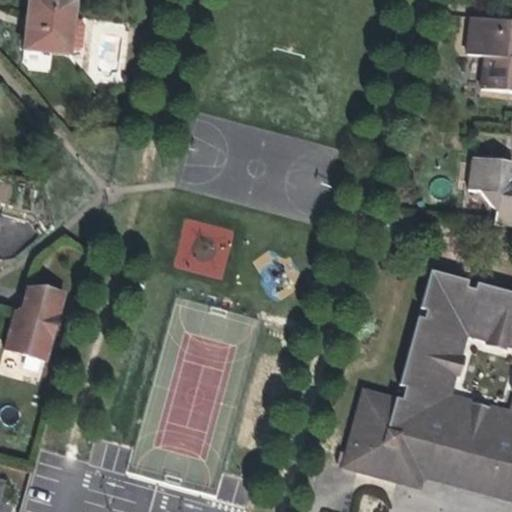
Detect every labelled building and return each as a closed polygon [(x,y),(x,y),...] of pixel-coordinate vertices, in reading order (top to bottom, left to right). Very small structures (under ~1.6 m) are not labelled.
[(81,48),(84,26),(80,21),(72,20),(74,1),(60,0),(28,0),(23,50),(68,55),(68,51),(77,52),(81,48)] [(511,23),(471,18),(466,55),(485,57),(481,90),(511,93),(511,23)] [(510,180),(511,166),(511,164),(472,160),(471,164),(468,189),(468,191),(481,193),(496,212),(494,224),(511,226),(511,188),(510,190),(508,187),(505,183),(510,180)] [(468,189),(471,164),(459,162),(456,188),(468,189)] [(455,477),(465,480),(476,477),(480,473),(511,481),(511,294),(476,284),(474,291),(465,288),(467,282),(429,271),(419,309),(426,311),(423,320),(417,318),(398,386),(405,388),(401,400),(362,390),(344,453),(339,452),(336,464),(341,465),(340,469),(374,478),(374,476),(380,478),(384,481),(389,481),(392,482),(395,481),(400,479),(403,477),(406,473),(408,469),(409,466),(409,463),(409,460),(408,458),(419,451),(436,456),(443,458),(446,469),(455,477)] [(53,296),(54,291),(42,288),(41,293),(53,296)] [(44,362),(64,295),(54,291),(53,296),(41,293),(27,289),(22,307),(20,315),(22,320),(25,321),(22,332),(10,329),(3,350),(44,362)] [(25,321),(22,320),(20,315),(22,307),(14,312),(12,321),(10,329),(22,332),(25,321)] [(511,481),(480,473),(476,477),(465,480),(455,477),(446,469),(443,458),(436,456),(419,451),(408,458),(409,460),(409,463),(409,466),(408,469),(406,473),(403,477),(400,479),(395,481),(392,482),(389,481),(384,481),(420,490),(423,478),(453,492),(511,504),(511,481)]
